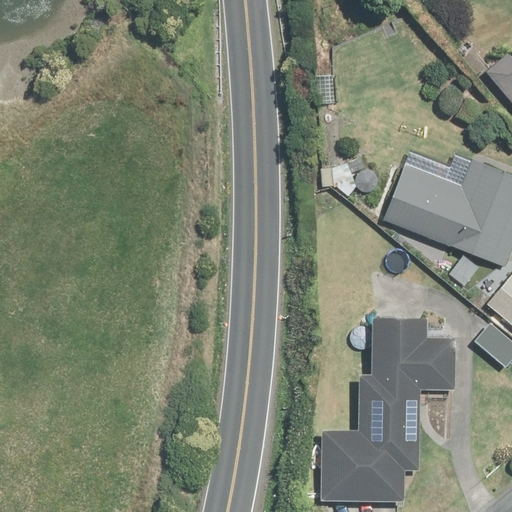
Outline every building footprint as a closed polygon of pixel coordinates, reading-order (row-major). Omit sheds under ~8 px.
[(511,61),(509,59),(484,79),(511,113),(511,61)] [(367,158),(328,155),(325,189),(381,193),(383,172),(366,171),(367,158)] [(456,188),(396,167),(374,232),(501,275),(511,243),(511,177),(465,161),(456,188)] [(511,271),(482,311),(511,333),(511,271)] [(355,439),(317,439),(313,508),(402,511),(403,476),(416,476),(417,401),(450,402),(449,348),(423,349),(423,331),(368,330),(368,382),(356,383),(355,439)] [(511,353),(484,331),(468,350),(497,374),(511,355),(511,353)]
